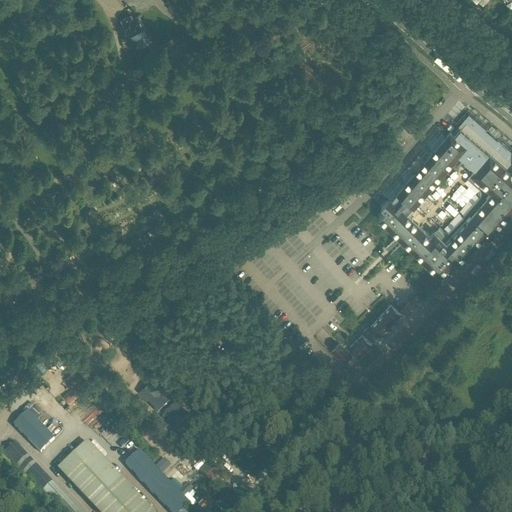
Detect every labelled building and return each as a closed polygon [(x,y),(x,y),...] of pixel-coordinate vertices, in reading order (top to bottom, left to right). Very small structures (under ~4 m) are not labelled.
[(133,18),(131,15),(121,20),(123,24),(117,26),(124,38),(126,37),(144,27),(138,16),(133,18)] [(126,59),(127,64),(137,59),(134,53),(131,52),(125,55),(126,59)] [(279,118),(283,114),(278,110),(274,114),(279,118)] [(511,148),(498,136),(496,139),(487,131),(490,128),(471,112),(452,133),(450,131),(446,136),(438,128),(382,191),(389,197),(381,205),(386,210),(379,217),(401,238),(440,276),(448,267),(454,273),(461,265),(459,263),(486,235),(489,238),(511,211),(511,148)] [(355,196),(365,188),(358,180),(349,189),(355,196)] [(345,205),(350,201),(342,191),(337,195),(345,205)] [(419,294),(400,310),(404,315),(423,298),(419,294)] [(370,326),(380,335),(400,315),(390,306),(370,326)] [(360,356),(372,344),(362,334),(350,346),(360,356)] [(344,363),(352,355),(339,343),(331,351),(344,363)] [(158,412),(171,400),(150,379),(138,391),(158,412)] [(70,405),(83,394),(76,386),(63,397),(70,405)] [(175,404),(161,417),(170,427),(174,424),(185,440),(197,428),(175,404)] [(41,453),(55,439),(29,413),(15,426),(41,453)] [(153,511),(86,441),(57,469),(98,511),(153,511)] [(59,511),(80,511),(16,444),(5,455),(59,511)] [(141,452),(126,465),(142,483),(170,511),(182,511),(184,510),(190,504),(184,498),(179,493),(165,478),(141,452)] [(208,462),(199,470),(210,482),(220,472),(216,467),(214,469),(208,462)] [(230,476),(224,470),(221,473),(227,479),(230,476)] [(217,489),(212,484),(206,490),(211,495),(217,489)] [(187,485),(179,493),(184,498),(193,488),(190,485),(188,486),(187,485)] [(200,511),(207,511),(214,505),(208,499),(211,496),(206,492),(197,501),(201,505),(197,509),(200,511)]
